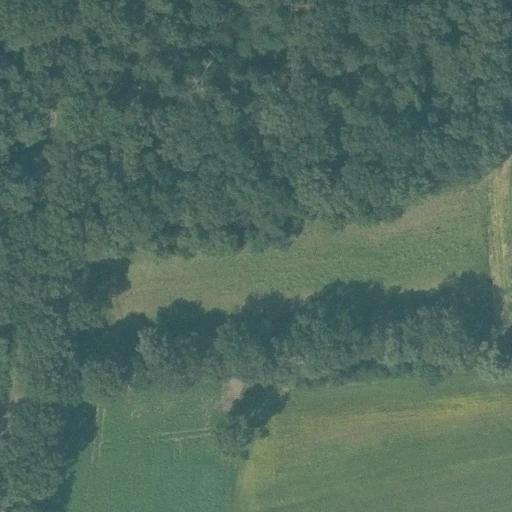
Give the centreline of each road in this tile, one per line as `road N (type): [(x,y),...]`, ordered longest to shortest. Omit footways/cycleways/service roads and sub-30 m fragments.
road 1 (track): [(511,342),(27,390),(5,406),(0,456)]
road 2 (track): [(45,144),(5,406)]
road 3 (track): [(65,0),(45,144)]
